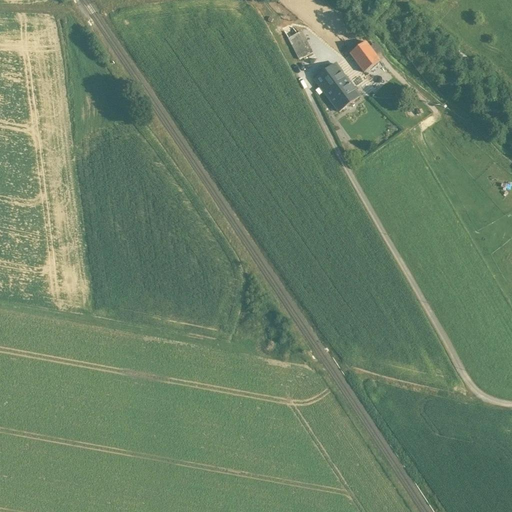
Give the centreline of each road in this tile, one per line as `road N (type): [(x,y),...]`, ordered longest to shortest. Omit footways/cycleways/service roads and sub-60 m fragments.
road 1 (track): [(0,302),(246,350)]
road 2 (track): [(0,8),(69,11),(172,0)]
